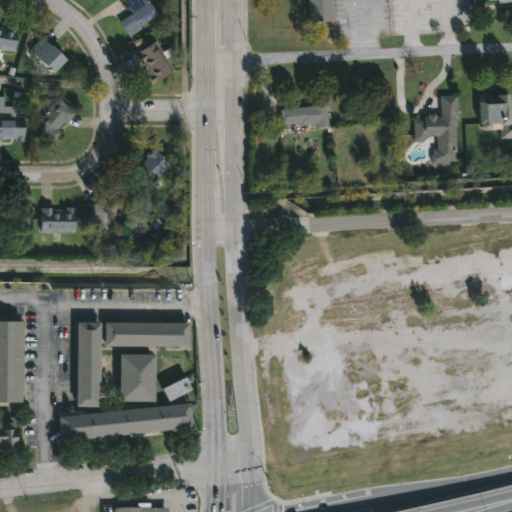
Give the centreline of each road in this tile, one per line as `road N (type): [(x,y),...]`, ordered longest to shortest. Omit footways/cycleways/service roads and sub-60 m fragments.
road 1 (residential): [(201,64),(511,46)]
road 2 (residential): [(237,230),(511,210)]
road 3 (secondary): [(201,0),(201,232)]
road 4 (secondary): [(251,460),(237,230)]
road 5 (secondary): [(237,230),(236,0)]
road 6 (residential): [(0,489),(214,462)]
road 7 (secondary): [(511,473),(314,511)]
road 8 (secondary): [(204,304),(214,462)]
road 9 (residential): [(0,174),(68,174),(89,165),(101,152),(108,112)]
road 10 (residential): [(54,0),(102,60),(108,112)]
